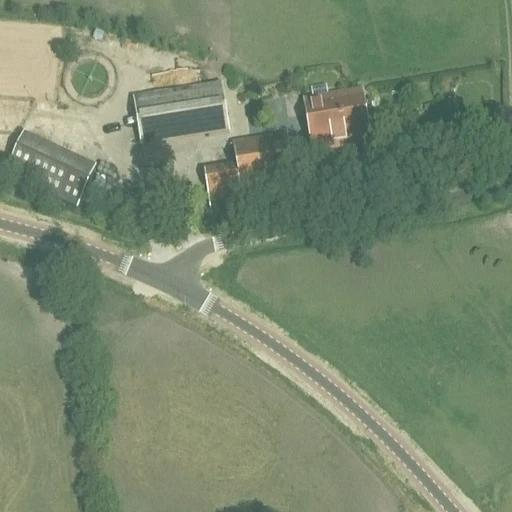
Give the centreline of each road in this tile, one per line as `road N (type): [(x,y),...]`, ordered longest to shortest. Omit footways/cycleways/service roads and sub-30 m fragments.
road 1 (residential): [(176,285),(190,262),(223,242),(459,199),(511,159)]
road 2 (unclassified): [(452,511),(338,395),(176,285)]
road 3 (unclassified): [(176,285),(0,224)]
